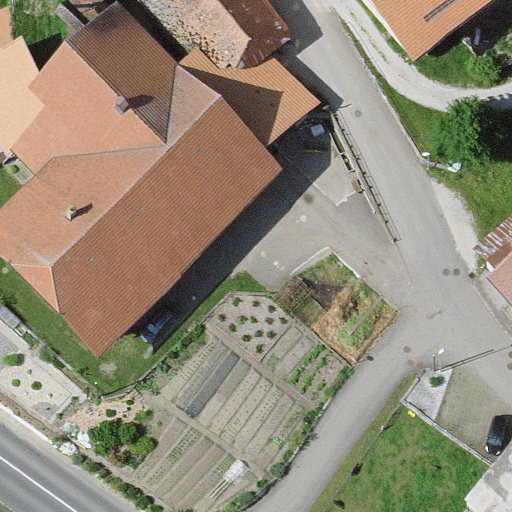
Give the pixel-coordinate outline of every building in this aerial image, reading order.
[(220,0),(163,0),(190,28),(220,0)] [(511,0),(350,0),(423,83),(511,6),(511,0)] [(0,22),(0,153),(8,171),(13,165),(42,193),(0,236),(0,280),(104,380),(285,193),(265,174),(319,118),(267,69),(237,100),(203,68),(184,87),(123,28),(51,102),(29,58),(21,62),(5,20),(0,22)] [(132,403),(101,407),(104,433),(135,429),(132,403)] [(511,511),(511,448),(469,503),(480,511),(511,511)]
